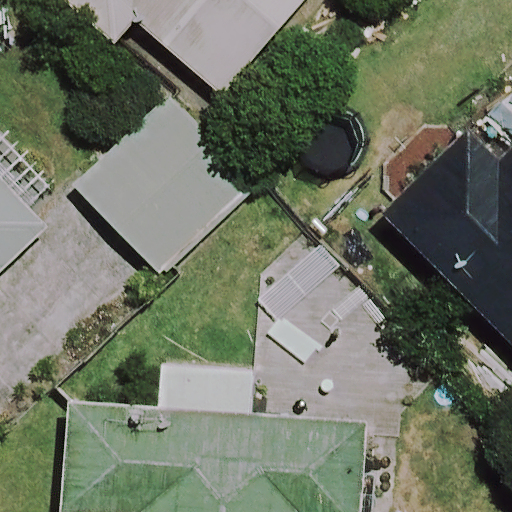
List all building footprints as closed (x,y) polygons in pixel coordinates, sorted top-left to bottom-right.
[(65,0),(117,43),(136,20),(227,96),(307,0),(65,0)] [(254,188),(171,105),(83,193),(166,276),(254,188)] [(511,162),(499,175),(469,143),(390,218),(511,345),(511,162)] [(0,277),(47,232),(0,183),(0,277)] [(358,511),(365,432),(252,422),(256,378),(162,370),(158,415),(71,408),(62,511),(358,511)]
